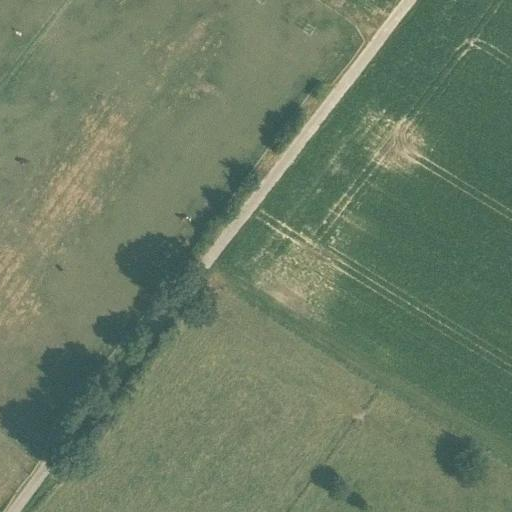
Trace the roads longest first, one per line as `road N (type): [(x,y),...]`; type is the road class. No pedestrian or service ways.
road 1 (track): [(17,511),(408,0)]
road 2 (track): [(511,459),(202,267)]
